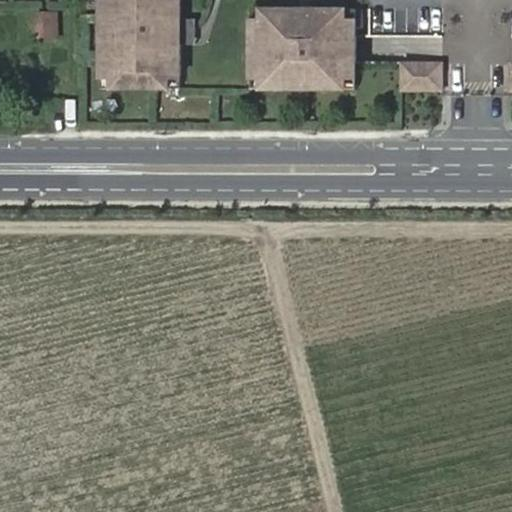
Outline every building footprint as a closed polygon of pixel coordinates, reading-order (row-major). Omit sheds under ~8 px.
[(109,0),(110,39),(102,39),(102,77),(114,77),(114,88),(153,88),(171,88),(171,77),(182,77),(182,23),(182,8),(182,0),(109,0)] [(102,0),(102,39),(110,39),(109,0),(102,0)] [(270,8),(252,8),(252,19),(270,19),(270,8)] [(340,8),(270,8),(270,19),(252,19),(252,77),(270,77),(270,88),(303,88),(340,88),(339,77),(357,77),(357,62),(357,48),(358,36),(358,20),(340,19),(340,8)] [(357,8),(340,8),(340,19),(358,20),(357,8)] [(56,38),(55,13),(52,14),(44,14),(43,14),(44,39),(56,38)] [(443,61),(403,61),(403,88),(443,87),(443,61)] [(114,77),(102,77),(102,88),(114,88),(114,77)] [(182,77),(171,77),(171,88),(182,88),(182,77)] [(270,77),(252,77),(253,88),(270,88),(270,77)] [(357,88),(357,77),(339,77),(340,88),(357,88)]
